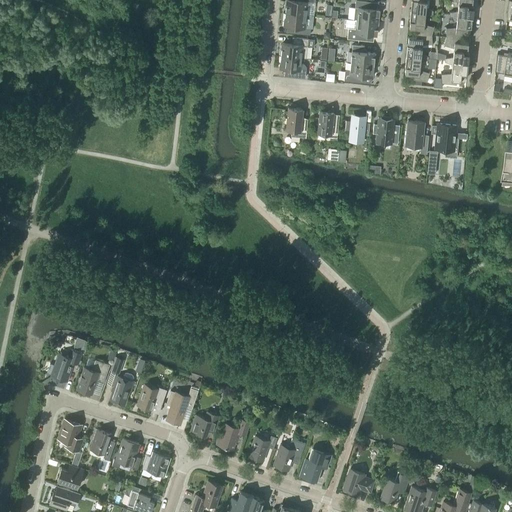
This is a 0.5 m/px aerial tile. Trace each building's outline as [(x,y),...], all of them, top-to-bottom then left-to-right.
[(293,0),(286,0),(285,13),(305,15),(307,2),(313,2),(312,0),(297,0),(298,0),(293,0)] [(358,7),(357,20),(378,22),(379,9),(367,8),(367,1),(355,0),(355,7),(358,7)] [(412,0),(411,10),(433,12),(433,10),(425,8),(426,0),(412,0)] [(449,12),(449,14),(471,16),(472,0),(450,0),(458,2),(457,11),(449,12)] [(432,14),(433,12),(411,10),(409,28),(417,29),(417,34),(431,35),(434,27),(424,24),(425,15),(432,14)] [(304,28),(305,15),(285,13),(284,26),(295,27),(295,33),(309,35),(310,28),(304,28)] [(469,34),(471,16),(449,14),(449,16),(456,18),(456,27),(445,28),(446,37),(461,38),(461,34),(469,34)] [(313,15),(305,15),(304,28),(310,28),(312,29),(313,15)] [(376,35),(378,22),(357,20),(355,20),(354,28),(348,27),(347,38),(361,40),(361,33),(376,35)] [(432,44),(431,35),(417,34),(416,38),(408,37),(406,56),(428,58),(428,56),(421,53),(422,45),(432,44)] [(296,44),(282,43),(281,55),(301,57),(306,58),(307,46),(308,39),(296,37),(296,44)] [(460,43),(461,38),(446,37),(443,45),(453,48),(453,57),(445,58),(445,60),(466,62),(468,44),(460,43)] [(352,45),(350,62),(373,65),(374,53),(364,52),(364,46),(352,45)] [(321,58),(335,59),(335,47),(322,46),(321,58)] [(437,67),(436,50),(429,51),(429,67),(437,67)] [(511,52),(511,53),(508,53),(508,55),(497,53),(495,72),(504,73),(504,75),(511,76),(511,52)] [(300,63),(301,57),(281,55),(280,68),(293,69),(292,76),(305,77),(306,67),(303,64),(300,63)] [(428,60),(428,58),(406,56),(405,74),(412,75),(412,80),(413,80),(421,81),(427,81),(429,72),(419,70),(420,61),(428,60)] [(464,80),(466,62),(445,60),(444,61),(452,64),(451,73),(441,74),(441,83),(456,84),(456,79),(464,80)] [(372,77),(373,65),(350,62),(350,70),(347,69),(345,71),(344,80),(360,82),(361,76),(372,77)] [(301,120),(302,116),(302,109),(301,109),(301,108),(296,107),(296,109),(288,108),(286,130),(290,130),(291,136),(306,137),(307,120),(301,120)] [(317,133),(325,134),(325,137),(327,140),(336,141),(338,122),(332,122),(333,112),(319,111),(317,133)] [(372,133),(376,134),(376,141),(397,143),(399,125),(393,124),(393,119),(390,118),(390,116),(386,116),(385,120),(381,119),(381,117),(378,117),(377,124),(373,123),(372,133)] [(368,135),(369,123),(364,122),(364,121),(359,121),(359,122),(345,120),(344,132),(352,133),(351,138),(360,139),(360,134),(368,135)] [(405,145),(420,146),(420,153),(426,154),(428,135),(422,134),(423,122),(408,120),(405,145)] [(446,144),(445,149),(444,156),(456,157),(458,137),(454,137),(456,125),(438,123),(437,125),(437,134),(436,143),(446,144)] [(511,140),(508,140),(507,143),(506,157),(504,164),(503,172),(504,173),(504,176),(511,176),(511,140)] [(437,149),(429,149),(430,173),(438,173),(437,149)] [(59,353),(52,375),(66,380),(72,362),(78,364),(82,353),(71,349),(68,356),(59,353)] [(118,373),(123,359),(116,357),(112,370),(118,373)] [(92,369),(84,367),(76,388),(92,393),(96,381),(103,383),(110,364),(95,359),(92,369)] [(124,374),(122,377),(117,375),(109,399),(124,404),(132,381),(132,380),(133,377),(132,373),(126,372),(124,374)] [(158,389),(144,384),(137,404),(151,409),(154,400),(162,402),(166,390),(159,387),(158,389)] [(187,396),(170,390),(166,404),(170,406),(166,419),(180,423),(186,406),(192,408),(198,390),(190,387),(187,396)] [(214,431),(219,415),(207,411),(205,417),(196,414),(190,430),(206,435),(208,429),(214,431)] [(216,443),(232,448),(236,437),(238,437),(240,433),(245,435),(250,422),(240,418),(237,427),(225,423),(222,431),(220,430),(216,443)] [(80,424),(65,419),(59,438),(68,441),(66,447),(78,451),(82,439),(76,437),(80,424)] [(109,460),(112,449),(107,447),(111,434),(97,429),(90,449),(104,454),(103,458),(109,460)] [(255,435),(248,456),(263,461),(267,447),(273,449),(277,437),(271,435),(269,440),(255,435)] [(139,443),(124,438),(116,460),(114,459),(112,465),(118,468),(120,462),(131,465),(130,467),(137,469),(141,458),(135,455),(139,443)] [(294,453),(300,456),(305,442),(292,438),(289,447),(280,444),(273,464),(288,470),(294,453)] [(146,454),(142,468),(147,470),(147,471),(153,473),(153,472),(157,473),(156,474),(162,476),(169,456),(164,454),(163,455),(159,453),(160,452),(154,450),(152,456),(146,454)] [(318,464),(326,466),(330,456),(313,450),(309,461),(305,459),(301,474),(316,479),(318,473),(315,472),(318,464)] [(70,471),(61,468),(57,480),(77,487),(83,469),(72,465),(70,471)] [(350,469),(343,488),(358,493),(359,488),(369,491),(373,480),(363,476),(364,474),(350,469)] [(387,476),(380,496),(393,501),(398,486),(404,488),(402,493),(403,493),(409,475),(397,471),(395,479),(387,476)] [(196,494),(191,508),(201,511),(204,502),(215,506),(223,485),(207,480),(202,496),(196,494)] [(80,493),(57,485),(57,486),(59,486),(57,493),(54,492),(54,490),(52,495),(50,494),(49,500),(50,500),(49,503),(66,509),(69,502),(76,504),(80,493)] [(420,511),(424,502),(431,505),(436,491),(426,487),(424,490),(411,486),(403,509),(413,511),(420,511)] [(131,489),(126,504),(148,511),(150,511),(154,501),(149,499),(151,492),(139,488),(138,491),(131,489)] [(455,511),(456,511),(464,511),(471,493),(458,488),(453,504),(443,501),(439,511),(455,511)] [(234,511),(246,511),(252,495),(240,491),(235,505),(230,503),(226,511),(233,511),(234,511)] [(252,495),(246,511),(259,511),(264,499),(252,495)] [(493,511),(495,507),(473,500),(468,511),(493,511)]
